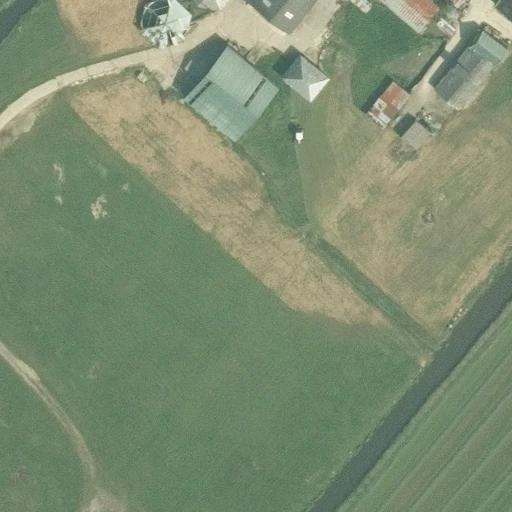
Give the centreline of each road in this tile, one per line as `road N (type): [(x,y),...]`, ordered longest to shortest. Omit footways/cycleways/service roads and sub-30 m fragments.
road 1 (track): [(336,0),(304,40),(281,44),(249,29),(106,68),(54,83),(0,125)]
road 2 (track): [(0,351),(70,436),(83,475),(77,511)]
